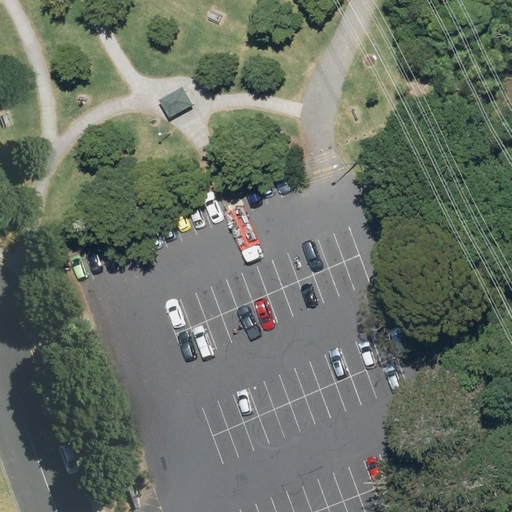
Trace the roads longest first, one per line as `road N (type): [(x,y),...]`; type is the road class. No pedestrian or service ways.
road 1 (track): [(363,0),(325,83),(321,153)]
road 2 (residential): [(56,511),(0,365)]
